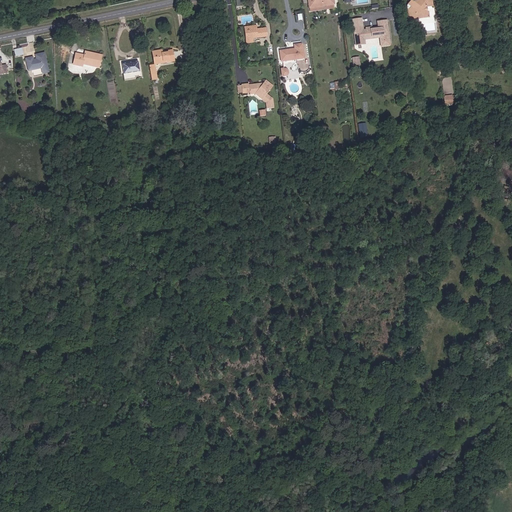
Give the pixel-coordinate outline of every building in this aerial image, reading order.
[(307,0),(308,11),(332,8),(331,0),(307,0)] [(429,8),(427,0),(416,0),(417,2),(414,4),(414,5),(410,5),(406,2),(403,6),(404,21),(411,21),(417,16),(424,15),(423,9),(429,8)] [(309,17),(333,14),(332,8),(308,11),(309,17)] [(388,41),(391,41),(389,21),(379,21),(380,28),(377,29),(371,29),(371,27),(366,27),(367,30),(364,30),(364,27),(363,18),(353,19),(354,28),(355,46),(363,45),(362,35),(383,33),(383,39),(387,39),(388,41)] [(249,42),(248,32),(256,30),(256,28),(244,30),(245,42),(249,42)] [(253,41),(267,39),(265,28),(259,29),(260,32),(256,33),(256,30),(248,32),(249,42),(245,42),(246,47),(253,46),(253,41)] [(381,45),(391,44),(391,41),(388,41),(387,39),(383,39),(383,33),(362,35),(363,45),(366,45),(365,37),(380,36),(381,45)] [(15,56),(24,54),(22,47),(14,49),(15,56)] [(295,63),(302,62),(299,47),(293,48),(293,52),(278,54),(279,65),(292,63),(293,69),(296,69),(295,63)] [(48,51),(39,53),(40,57),(37,58),(36,55),(29,56),(31,69),(45,66),(46,72),(52,71),(48,51)] [(170,63),(179,62),(178,54),(173,54),(173,53),(167,53),(167,54),(163,54),(163,52),(158,53),(160,66),(170,64),(170,63)] [(85,66),(104,71),(106,59),(91,55),(90,60),(87,59),(87,58),(81,56),(78,68),(84,69),(85,66)] [(149,65),(152,80),(158,79),(155,64),(149,65)] [(128,79),(145,77),(144,67),(127,69),(128,79)] [(272,106),(265,100),(272,91),(264,85),(262,88),(249,90),(248,87),(241,89),(243,98),(249,97),(250,99),(254,98),(259,97),(264,103),(261,106),(265,109),(266,115),(273,114),(272,106)] [(453,94),(444,94),(444,104),(454,104),(453,94)] [(261,106),(264,103),(259,97),(254,98),(261,106)]
